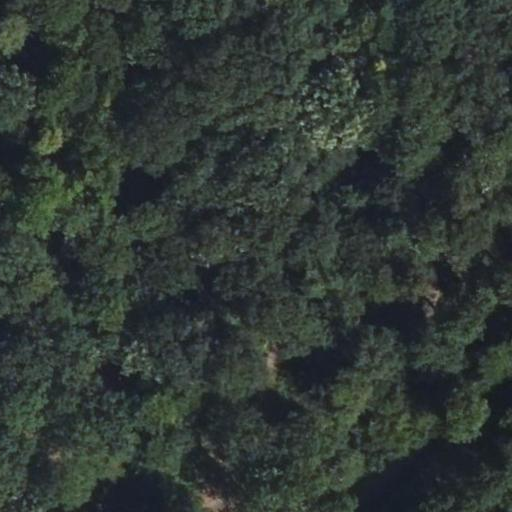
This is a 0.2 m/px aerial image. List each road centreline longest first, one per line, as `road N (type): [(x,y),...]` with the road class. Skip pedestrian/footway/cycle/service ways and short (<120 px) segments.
road 1 (track): [(109,511),(104,0)]
road 2 (track): [(356,511),(511,375)]
